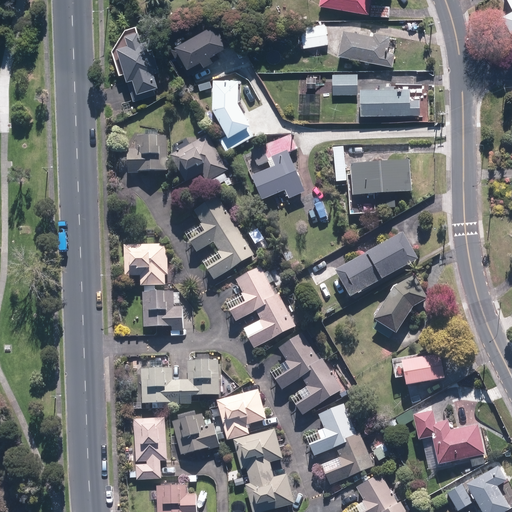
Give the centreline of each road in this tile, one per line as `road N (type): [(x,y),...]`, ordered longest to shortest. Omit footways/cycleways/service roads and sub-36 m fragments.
road 1 (secondary): [(71,0),(92,511)]
road 2 (residential): [(460,69),(467,247),(483,316),(511,379)]
